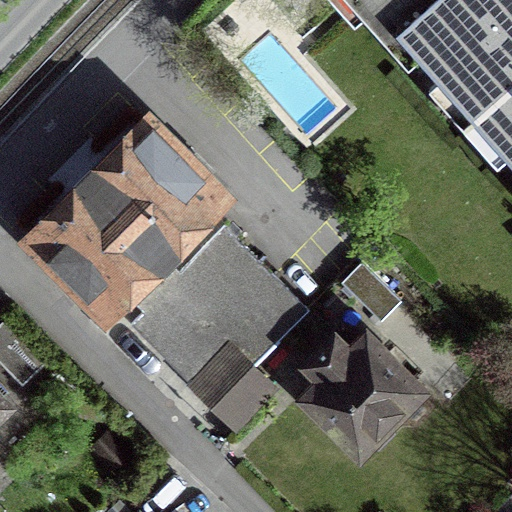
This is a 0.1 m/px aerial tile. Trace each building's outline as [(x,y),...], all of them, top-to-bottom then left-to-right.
[(410,57),(422,46),(511,148),(511,0),(359,0),(394,39),(410,57)] [(103,323),(129,298),(166,259),(233,195),(149,107),(82,171),(17,234),(103,323)] [(177,270),(166,259),(129,298),(142,312),(130,323),(231,428),(276,385),(255,364),(308,313),(223,225),(177,270)] [(395,301),(356,263),(338,281),(377,319),(395,301)] [(315,374),(296,394),(361,457),(431,385),(364,321),(346,339),(335,327),(302,361),(315,374)] [(41,362),(1,322),(0,323),(0,362),(20,383),(41,362)] [(0,407),(9,399),(0,390),(0,407)]
